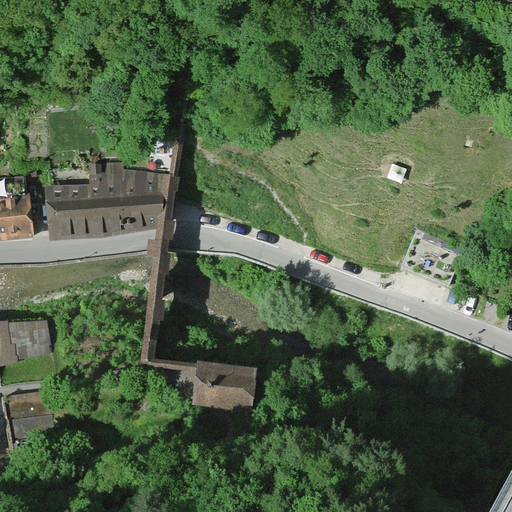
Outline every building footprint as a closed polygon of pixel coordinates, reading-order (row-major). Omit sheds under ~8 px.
[(159,229),(165,177),(125,175),(125,167),(87,168),(86,191),(45,194),(48,241),(102,238),(159,229)] [(0,241),(41,242),(36,195),(0,198),(0,241)] [(457,255),(414,236),(398,269),(444,289),(457,255)] [(47,321),(9,324),(14,363),(52,354),(47,321)] [(0,366),(14,363),(9,324),(0,324),(0,366)] [(257,368),(198,361),(197,368),(193,400),(252,408),(257,368)] [(47,394),(6,401),(12,441),(53,434),(47,394)]
